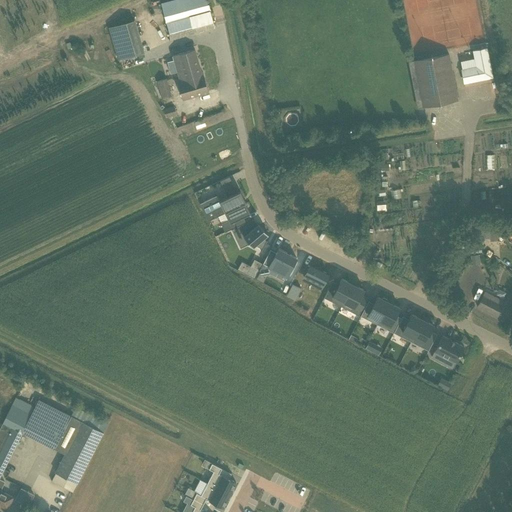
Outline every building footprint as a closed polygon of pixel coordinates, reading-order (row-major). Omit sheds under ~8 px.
[(206,0),(174,0),(161,4),(171,40),(215,28),(206,0)] [(135,20),(108,27),(118,60),(144,52),(135,20)] [(492,78),(491,68),(486,47),(472,50),(475,67),(461,70),(464,83),(492,78)] [(201,72),(195,49),(172,56),(173,60),(167,62),(170,75),(177,73),(179,79),(201,72)] [(449,54),(414,61),(423,107),(458,101),(449,54)] [(203,72),(201,72),(179,79),(177,80),(182,99),(208,92),(203,72)] [(167,79),(157,82),(162,99),(172,97),(167,79)] [(163,110),(165,118),(177,114),(174,107),(163,110)] [(486,155),(486,168),(497,168),(497,155),(486,155)] [(208,207),(240,192),(234,180),(231,182),(228,177),(219,181),(221,186),(213,190),(215,194),(204,200),(208,207)] [(240,192),(208,207),(208,208),(219,202),(222,210),(215,213),(219,222),(239,212),(237,207),(244,203),(239,193),(240,193),(240,192)] [(267,241),(264,238),(268,234),(261,225),(259,223),(253,227),(244,232),(241,225),(246,222),(231,229),(237,240),(244,237),(253,247),(255,245),(262,249),(260,252),(261,252),(267,241),(267,240),(267,241)] [(487,225),(480,225),(471,226),(472,240),(488,239),(487,229),(487,225)] [(481,241),(460,242),(461,254),(482,252),(481,241)] [(296,259),(278,250),(276,254),(270,251),(262,264),(286,277),(296,259)] [(254,259),(251,266),(259,270),(262,263),(254,259)] [(328,274),(310,265),(303,277),(322,287),(328,274)] [(341,306),(353,284),(342,279),(330,301),(341,306)] [(301,288),(292,283),(286,295),(295,299),(301,288)] [(353,284),(341,306),(352,312),(364,290),(353,284)] [(477,306),(497,317),(505,302),(491,294),(485,291),(477,306)] [(377,324),(389,302),(388,302),(387,300),(383,298),(382,299),(378,296),(366,319),(377,324)] [(389,302),(377,324),(388,330),(400,308),(389,302)] [(35,341),(50,317),(35,308),(31,314),(25,310),(14,328),(20,331),(20,332),(35,341)] [(400,336),(411,342),(423,319),(411,314),(400,336)] [(434,325),(423,319),(411,342),(422,347),(434,325)] [(63,354),(76,333),(65,325),(59,335),(53,331),(43,347),(51,351),(53,347),(63,354)] [(76,333),(63,354),(73,360),(71,364),(78,368),(87,352),(82,349),(88,340),(76,333)] [(464,347),(443,336),(431,358),(439,362),(442,356),(456,363),(464,347)] [(371,351),(375,344),(369,341),(366,348),(371,351)] [(41,351),(30,345),(19,364),(30,370),(41,351)] [(91,365),(105,373),(115,356),(101,347),(97,354),(91,350),(81,368),(87,372),(91,365)] [(115,356),(105,373),(114,379),(111,383),(117,387),(126,371),(121,368),(125,362),(115,356)] [(511,369),(499,363),(492,377),(511,387),(509,393),(511,394),(511,369)] [(141,399),(153,378),(143,372),(139,380),(130,375),(120,392),(129,398),(132,393),(141,399)] [(153,378),(141,399),(150,405),(148,409),(157,414),(168,397),(159,392),(164,385),(153,378)] [(447,381),(443,388),(448,391),(451,383),(447,381)] [(397,420),(409,396),(397,389),(398,387),(389,382),(384,392),(392,396),(384,413),(397,420)] [(63,433),(74,438),(96,449),(104,433),(83,422),(85,417),(22,385),(16,399),(3,423),(0,429),(0,469),(3,471),(23,433),(55,449),(63,433)] [(174,415),(187,420),(195,396),(181,392),(176,409),(166,406),(157,422),(170,427),(174,415)] [(195,396),(187,420),(201,424),(198,433),(207,436),(212,421),(203,418),(210,401),(195,396)] [(409,396),(397,420),(411,427),(416,418),(429,424),(437,407),(424,400),(423,403),(409,396)] [(464,415),(481,425),(487,416),(470,405),(464,415)] [(240,410),(236,423),(255,428),(259,415),(240,410)] [(464,415),(458,424),(475,435),(481,425),(464,415)] [(290,419),(287,430),(306,435),(309,424),(290,419)] [(252,440),(255,428),(236,423),(233,435),(252,440)] [(453,433),(469,444),(475,435),(458,424),(453,433)] [(306,435),(287,430),(284,440),(303,445),(306,435)] [(469,444),(453,433),(447,443),(463,453),(469,444)] [(252,440),(233,435),(229,448),(248,453),(252,440)] [(56,473),(68,480),(78,485),(96,449),(74,438),(66,454),(56,473)] [(284,440),(281,450),(300,456),(303,445),(284,440)] [(300,456),(281,450),(278,461),(297,466),(300,456)] [(439,459),(435,472),(454,477),(458,465),(439,459)] [(278,461),(276,471),(294,476),(297,466),(278,461)] [(208,484),(230,495),(237,483),(220,474),(223,469),(213,464),(210,470),(214,472),(208,484)] [(32,477),(14,468),(9,479),(26,488),(32,477)] [(0,505),(7,509),(13,497),(0,491),(4,482),(0,479),(0,476),(3,471),(0,469),(0,505)] [(292,487),(294,476),(276,471),(273,482),(292,487)] [(451,489),(454,477),(435,472),(432,484),(451,489)] [(292,487),(273,482),(270,493),(289,498),(292,487)] [(224,508),(230,495),(208,484),(202,495),(197,493),(194,499),(204,504),(207,499),(224,508)] [(448,502),(451,489),(432,484),(429,497),(448,502)] [(19,487),(14,499),(28,505),(34,493),(19,487)] [(196,492),(188,488),(186,494),(193,497),(196,492)] [(193,499),(186,496),(183,501),(187,503),(190,505),(193,499)] [(206,511),(202,510),(204,504),(194,499),(191,505),(196,507),(193,511),(206,511)]
